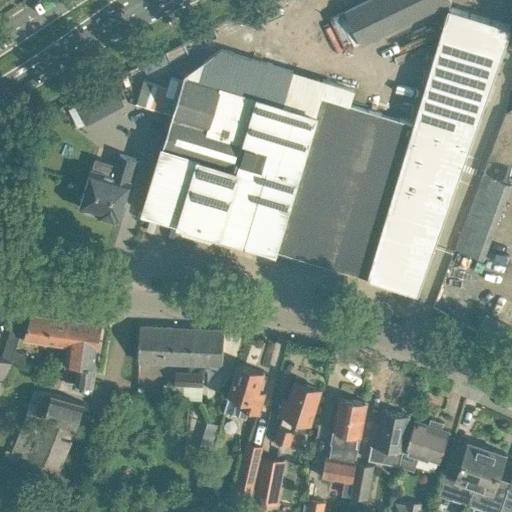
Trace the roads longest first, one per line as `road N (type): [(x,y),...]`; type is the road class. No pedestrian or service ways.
road 1 (residential): [(511,392),(401,341),(305,319),(0,284)]
road 2 (unknown): [(401,341),(511,30)]
road 3 (secondary): [(0,93),(164,0)]
